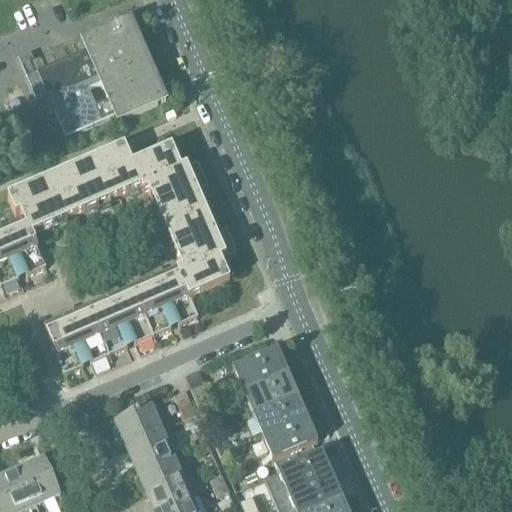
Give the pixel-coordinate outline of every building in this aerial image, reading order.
[(128,28),(127,27),(80,48),(83,54),(112,121),(115,127),(162,107),(161,105),(161,106),(128,28)] [(112,121),(83,54),(37,74),(36,75),(55,116),(66,141),(67,141),(66,140),(112,121)] [(36,75),(37,74),(30,58),(19,62),(37,104),(0,120),(0,139),(55,116),(36,75)] [(130,170),(139,193),(140,193),(143,198),(148,196),(155,213),(196,196),(207,191),(197,167),(180,174),(171,152),(130,170)] [(120,202),(139,193),(130,170),(122,153),(107,159),(111,169),(112,169),(113,172),(112,173),(114,177),(110,179),(120,202)] [(79,171),(96,212),(120,202),(110,179),(114,177),(112,173),(113,172),(112,169),(111,169),(107,159),(79,171)] [(52,231),(96,212),(79,171),(34,190),(52,231)] [(32,240),(52,231),(34,190),(7,202),(19,229),(25,226),(32,240)] [(196,196),(155,213),(174,256),(215,238),(196,196)] [(0,291),(45,272),(32,240),(25,226),(19,229),(3,236),(0,229),(0,291)] [(226,233),(215,238),(174,256),(182,274),(177,276),(189,303),(229,286),(219,264),(236,257),(226,233)] [(197,321),(189,303),(177,276),(165,281),(161,271),(140,280),(144,290),(133,295),(153,341),(197,321)] [(89,314),(109,360),(153,341),(133,295),(121,300),(117,291),(96,300),(100,309),(89,314)] [(44,334),(64,380),(109,360),(89,314),(77,319),(73,310),(52,319),(56,328),(44,334)] [(241,399),(242,399),(287,379),(284,380),(275,358),(277,357),(277,356),(221,380),(227,391),(239,386),(244,398),(241,399)] [(196,377),(185,382),(190,394),(201,389),(196,377)] [(251,421),(252,422),(297,402),(296,402),(294,403),(285,381),(287,380),(287,379),(242,399),(242,400),(244,399),(254,420),(251,421)] [(190,394),(200,417),(212,412),(201,389),(190,394)] [(195,420),(185,396),(173,401),(184,425),(195,420)] [(261,444),(261,445),(307,425),(306,424),(304,425),(295,404),(297,403),(297,402),(252,422),(254,421),(264,443),(261,444)] [(123,451),(160,435),(150,413),(151,412),(151,411),(113,427),(114,429),(115,428),(125,450),(123,451)] [(274,467),(312,450),(317,448),(316,447),(314,448),(305,426),(307,425),(261,445),(262,445),(264,444),(273,466),(271,467),(271,468),(274,467)] [(126,451),(135,473),(170,458),(160,435),(123,451),(123,452),(126,451)] [(189,440),(193,448),(205,443),(201,435),(189,440)] [(205,443),(193,448),(196,456),(208,451),(205,443)] [(274,467),(279,477),(317,461),(312,450),(274,467)] [(142,496),(143,497),(180,481),(170,458),(135,473),(145,495),(142,496)] [(286,501),(286,502),(331,482),(331,481),(329,483),(320,461),(322,460),(321,459),(317,461),(279,477),(276,478),(277,480),(279,479),(289,500),(286,501)] [(43,465),(21,475),(36,509),(58,500),(59,501),(60,501),(44,463),(42,464),(43,465)] [(0,489),(9,511),(29,511),(36,509),(21,475),(0,483),(0,489)] [(209,485),(213,493),(225,488),(221,480),(209,485)] [(145,496),(152,511),(169,511),(189,504),(180,481),(143,497),(143,498),(145,496)] [(324,511),(342,505),(341,504),(339,505),(329,484),(332,483),(331,482),(286,502),(287,503),(289,501),(293,511),(324,511)] [(225,488),(213,493),(216,501),(228,496),(225,488)] [(0,511),(9,511),(0,489),(0,511)]
